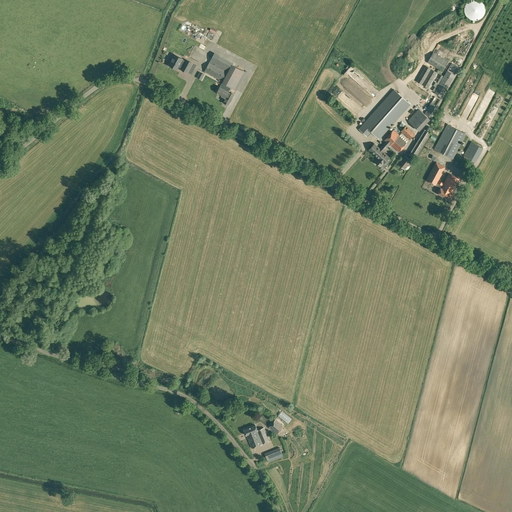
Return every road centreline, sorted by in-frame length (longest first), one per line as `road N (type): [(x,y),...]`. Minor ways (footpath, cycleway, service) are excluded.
road 1 (unclassified): [(511,279),(141,80),(109,82),(0,169)]
road 2 (unclassified): [(279,511),(263,479),(195,402),(0,336)]
